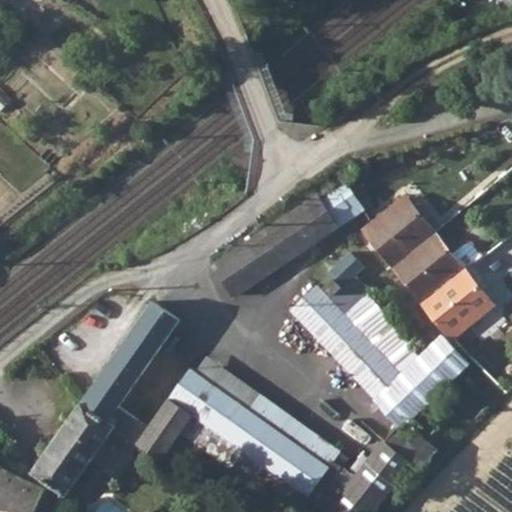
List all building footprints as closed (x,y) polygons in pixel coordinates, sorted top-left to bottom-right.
[(319,199),(336,226),(363,210),(345,182),(319,199)] [(233,296),(336,226),(319,199),(314,191),(211,261),(233,296)] [(362,228),(421,301),(462,269),(449,253),(404,196),(362,228)] [(449,253),(462,269),(480,255),(469,242),(463,241),(449,253)] [(382,438),(322,511),(369,511),(410,464),(419,471),(436,450),(406,425),(468,365),(442,337),(436,343),(427,332),(410,349),(367,294),(368,294),(354,275),(362,267),(349,253),(326,274),(332,280),(324,287),(332,295),(328,299),(315,285),(288,310),(396,425),(385,439),(382,438)] [(462,269),(421,301),(453,339),(492,306),(462,269)] [(151,299),(90,386),(117,404),(178,317),(151,299)] [(205,354),(194,369),(307,449),(316,434),(205,354)] [(145,426),(134,442),(159,459),(190,414),(210,428),(199,444),(292,511),(297,511),(327,471),(332,475),(346,456),(316,434),(307,449),(194,369),(188,365),(145,426)] [(90,386),(79,400),(107,419),(115,407),(117,404),(90,386)] [(107,419),(79,400),(31,471),(66,496),(113,428),(115,424),(107,419)] [(115,407),(107,419),(115,424),(113,428),(134,442),(145,426),(115,407)] [(0,504),(0,505),(0,511),(31,511),(38,501),(45,490),(0,466),(0,504)] [(38,501),(31,511),(43,511),(47,506),(38,501)]
